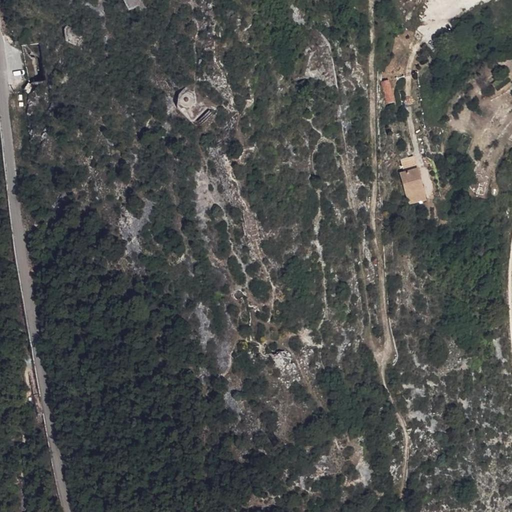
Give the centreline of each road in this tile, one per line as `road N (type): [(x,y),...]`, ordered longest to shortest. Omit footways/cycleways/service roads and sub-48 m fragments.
road 1 (tertiary): [(71,511),(47,405),(0,65)]
road 2 (track): [(378,0),(375,231),(384,356)]
